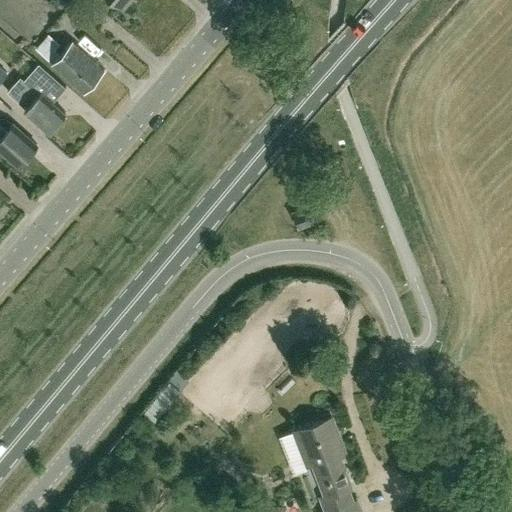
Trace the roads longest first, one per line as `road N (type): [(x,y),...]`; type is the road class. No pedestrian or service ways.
road 1 (tertiary): [(472,511),(378,281),(355,262),(308,250),(255,255),(230,269),(19,511)]
road 2 (primary): [(0,457),(393,0)]
road 3 (unclassified): [(0,275),(239,0)]
